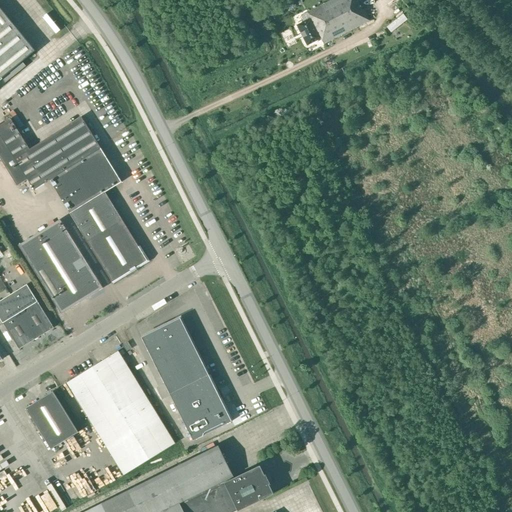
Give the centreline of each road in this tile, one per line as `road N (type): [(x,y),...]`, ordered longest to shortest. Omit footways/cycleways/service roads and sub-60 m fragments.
road 1 (tertiary): [(224,254),(117,48),(83,0)]
road 2 (tertiary): [(353,511),(224,254)]
road 3 (unclassified): [(0,389),(224,254)]
